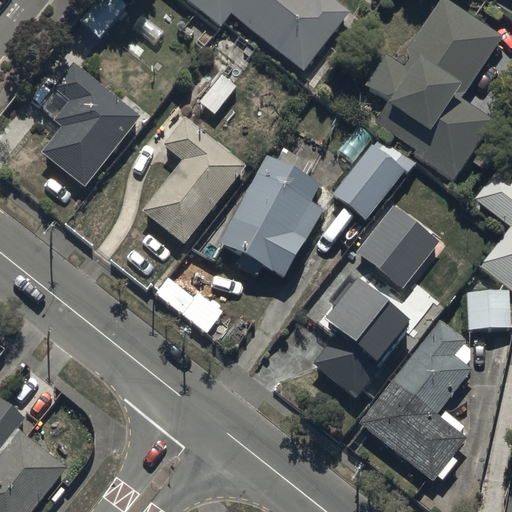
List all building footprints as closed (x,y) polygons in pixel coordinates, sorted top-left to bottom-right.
[(124,0),(95,0),(78,19),(100,39),(131,6),(124,0)] [(187,0),(222,27),(232,14),(305,73),(353,12),(337,0),(187,0)] [(464,98),(503,36),(448,0),(439,0),(408,48),(414,53),(404,66),(386,55),(364,90),(388,104),(375,125),(417,151),(413,157),(455,183),(469,161),(485,171),(493,157),(477,147),(495,118),(464,98)] [(221,49),(185,90),(214,115),(238,88),(221,73),(233,60),(221,49)] [(63,127),(42,152),(86,188),(142,118),(74,63),(54,89),(67,99),(52,118),(63,127)] [(183,160),(142,210),(184,245),(248,167),(186,117),(164,144),(183,160)] [(372,145),(331,195),(365,223),(414,164),(386,141),(378,150),(372,145)] [(268,157),(220,243),(243,256),(238,264),(260,276),(266,265),(289,278),(326,210),(308,200),(317,184),(268,157)] [(481,266),(511,289),(511,174),(501,166),(475,200),(511,227),(481,266)] [(395,204),(356,250),(403,291),(442,244),(430,234),(437,227),(410,205),(404,212),(395,204)] [(246,307),(232,297),(224,310),(197,292),(195,296),(165,277),(154,294),(224,341),(246,307)] [(338,333),(314,363),(358,397),(414,323),(359,280),(326,324),(338,333)] [(468,292),(469,331),(511,330),(511,291),(468,292)] [(440,318),(358,422),(435,482),(470,438),(439,413),(474,369),(458,357),(470,342),(440,318)] [(1,396),(0,396),(0,511),(29,511),(66,469),(17,427),(26,418),(1,396)]
